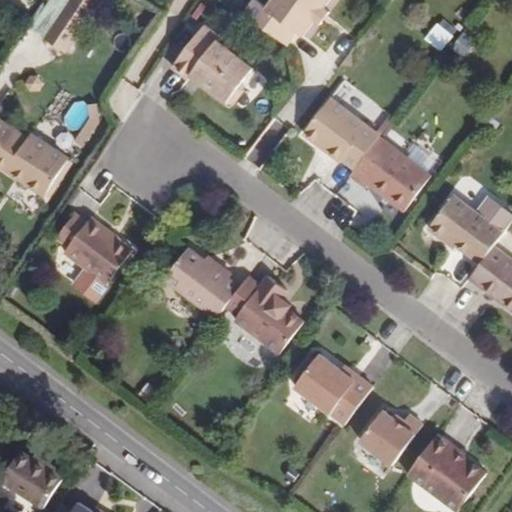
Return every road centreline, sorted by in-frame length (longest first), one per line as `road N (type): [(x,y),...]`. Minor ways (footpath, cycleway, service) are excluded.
road 1 (residential): [(145,121),(511,392)]
road 2 (tertiary): [(0,353),(209,511)]
